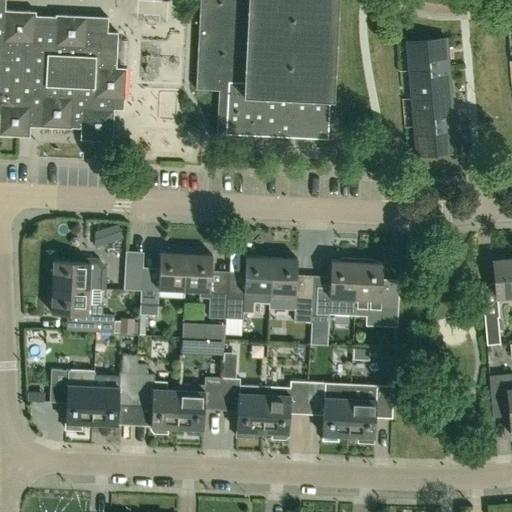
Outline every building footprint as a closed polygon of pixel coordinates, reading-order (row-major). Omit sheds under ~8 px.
[(5,8),(5,0),(0,0),(0,134),(29,136),(30,125),(71,128),(71,127),(80,127),(79,139),(112,140),(113,109),(123,109),(124,100),(126,67),(116,67),(118,32),(108,31),(108,17),(56,13),(56,15),(36,14),(36,10),(5,8)] [(199,0),(195,88),(218,89),(216,133),(327,138),(329,100),(333,100),(338,0),(199,0)] [(409,70),(447,67),(445,38),(406,42),(409,70)] [(411,98),(450,95),(447,67),(409,70),(411,98)] [(414,126),(452,122),(450,95),(411,98),(414,126)] [(416,154),(455,151),(452,122),(414,126),(416,154)] [(123,239),(118,224),(106,228),(111,243),(123,239)] [(140,280),(140,290),(139,313),(156,314),(158,288),(183,289),(185,247),(169,246),(169,252),(160,251),(159,268),(158,281),(140,280)] [(208,317),(224,318),(226,284),(210,283),(210,273),(211,254),(202,253),(202,248),(185,247),(183,289),(199,290),(198,297),(209,298),(208,317)] [(51,285),(88,287),(105,288),(107,266),(99,258),(72,256),(72,261),(53,260),(51,285)] [(269,295),(271,257),(245,256),(244,275),(244,285),(226,284),(224,318),(242,319),(244,293),(269,295)] [(293,321),(311,322),(312,288),(295,287),(296,278),(297,258),(271,257),(269,295),(295,296),(293,321)] [(356,261),(354,298),(353,314),(366,315),(369,312),(379,312),(379,325),(395,326),(397,292),(380,291),(381,282),(382,263),(372,262),(372,259),(356,258),(356,261)] [(496,296),(511,294),(511,258),(493,260),(496,296)] [(312,288),(311,322),(328,322),(328,306),(339,298),(354,298),(356,261),(330,260),(329,280),(329,289),(312,288)] [(124,289),(140,290),(140,280),(141,267),(125,266),(124,289)] [(88,304),(88,287),(51,285),(50,313),(70,314),(81,314),(80,331),(114,332),(114,315),(103,315),(103,305),(88,304)] [(487,344),(500,343),(497,317),(485,318),(487,344)] [(124,333),(138,334),(138,321),(134,321),(134,319),(121,318),(121,321),(120,333),(124,333)] [(224,324),(203,323),(203,337),(206,337),(224,338),(224,324)] [(107,334),(106,349),(148,349),(148,335),(107,334)] [(181,336),(180,351),(192,352),(193,337),(181,336)] [(352,359),(369,360),(370,349),(353,348),(352,359)] [(135,400),(137,355),(122,354),(122,371),(119,371),(118,387),(105,386),(105,390),(93,389),(91,422),(118,423),(119,399),(135,400)] [(137,355),(135,400),(152,401),(150,426),(150,428),(154,432),(167,432),(167,426),(177,427),(178,393),(165,393),(165,389),(166,389),(166,381),(154,380),(154,373),(147,373),(147,363),(137,363),(137,355)] [(262,431),(263,398),(251,397),(251,394),(239,393),(240,378),(231,377),(232,365),(222,364),(222,377),(221,404),(238,405),(236,436),(249,436),(249,431),(262,431)] [(91,422),(93,389),(80,388),(80,385),(68,384),(69,369),(51,368),(50,395),(66,396),(65,428),(81,428),(81,422),(91,422)] [(511,372),(488,375),(491,403),(507,401),(510,434),(511,433),(511,372)] [(222,377),(204,376),(204,384),(179,383),(178,393),(177,427),(187,427),(186,433),(203,434),(204,403),(221,404),(222,377)] [(263,398),(262,431),(272,432),(272,438),(285,439),(289,436),(290,408),(306,409),(308,381),(290,380),(290,386),(264,385),(263,398)] [(326,382),(308,381),(306,409),(323,410),(322,434),(322,440),(338,441),(338,435),(348,435),(350,402),(350,384),(326,383),(326,382)] [(350,402),(348,435),(358,436),(358,442),(374,443),(374,437),(375,437),(376,412),(392,413),(393,386),(376,385),(375,400),(362,399),(362,403),(350,402)] [(27,400),(44,401),(44,391),(27,390),(27,400)]
